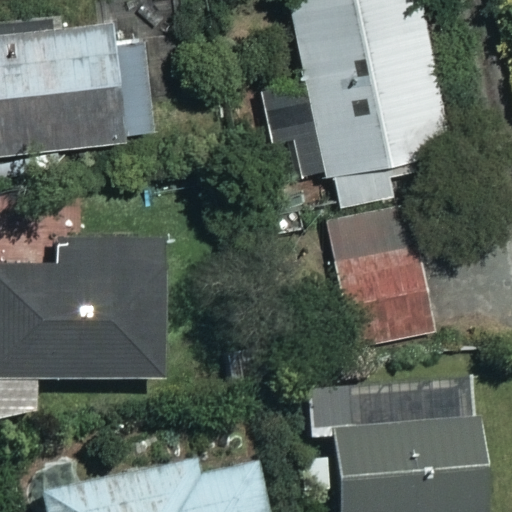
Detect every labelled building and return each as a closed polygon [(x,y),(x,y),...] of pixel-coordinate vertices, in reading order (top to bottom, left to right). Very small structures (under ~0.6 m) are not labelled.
[(431,0),(295,0),(345,212),(474,181),(431,0)] [(147,56),(117,31),(0,38),(0,164),(154,155),(147,56)] [(437,337),(419,219),(328,233),(346,351),(437,337)] [(60,274),(0,274),(0,421),(32,421),(31,386),(162,383),(159,246),(60,248),(60,274)] [(334,439),(478,423),(473,379),(307,398),(312,442),(334,439)] [(488,511),(478,423),(334,439),(342,511),(488,511)] [(43,498),(45,511),(268,511),(259,467),(202,479),(199,464),(43,498)]
